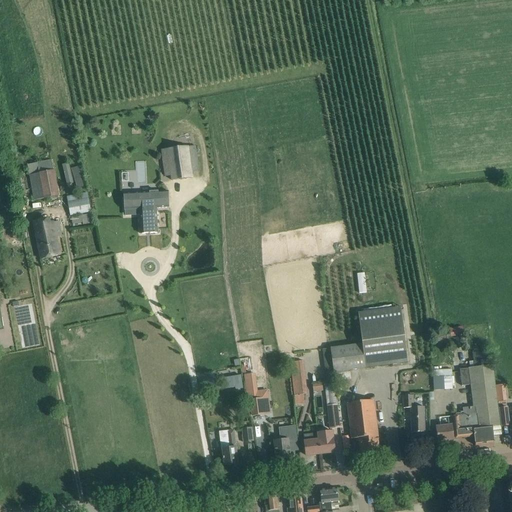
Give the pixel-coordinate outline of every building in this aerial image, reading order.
[(189,155),(196,154),(195,146),(162,150),(165,176),(171,176),(172,180),(192,178),(189,155)] [(34,201),(58,197),(51,160),(27,164),(34,201)] [(77,166),(71,168),(69,163),(61,165),(69,192),(84,187),(77,166)] [(124,193),(125,210),(139,209),(141,234),(158,233),(157,208),(169,208),(168,191),(157,192),(158,198),(150,198),(150,192),(124,193)] [(90,212),(86,194),(68,198),(71,215),(90,212)] [(90,214),(71,217),(73,225),(83,223),(83,224),(92,223),(90,214)] [(45,220),(33,223),(37,241),(41,259),(60,255),(56,237),(62,236),(59,222),(46,225),(45,220)] [(358,311),(362,344),(331,348),(333,372),(407,364),(401,306),(358,311)] [(462,325),(449,326),(450,334),(463,333),(462,325)] [(331,348),(323,349),(326,373),(333,372),(331,348)] [(461,387),(470,386),(471,388),(473,407),(462,408),(462,416),(452,417),(453,429),(469,428),(469,430),(474,430),(474,437),(475,446),(494,444),(492,426),(500,425),(499,415),(497,402),(496,388),(495,386),(495,385),(493,366),(492,353),(475,355),(476,367),(468,368),(459,369),(461,387)] [(281,364),(289,362),(287,354),(279,356),(281,364)] [(306,394),(302,361),(290,362),(293,395),(306,394)] [(452,389),(451,375),(450,370),(441,371),(441,376),(434,377),(435,391),(452,389)] [(224,377),(225,384),(239,383),(238,376),(224,377)] [(215,387),(214,378),(202,380),(204,389),(215,387)] [(253,415),(263,414),(261,399),(270,398),(267,381),(258,382),(259,391),(250,392),(253,415)] [(335,384),(326,385),(327,398),(336,397),(335,384)] [(505,385),(495,386),(496,388),(497,402),(506,401),(505,385)] [(404,409),(411,409),(413,409),(413,396),(403,396),(404,409)] [(348,405),(351,429),(352,439),(356,439),(357,442),(359,441),(360,451),(379,449),(374,402),(348,405)] [(339,429),(336,404),(326,406),(329,430),(339,429)] [(508,408),(500,409),(502,426),(510,426),(508,408)] [(424,409),(413,409),(411,409),(412,433),(425,432),(424,409)] [(439,418),(440,427),(436,427),(437,432),(438,442),(454,441),(453,438),(453,434),(453,429),(452,417),(439,418)] [(252,441),(250,428),(242,429),(244,442),(252,441)] [(469,428),(453,429),(453,434),(453,438),(455,438),(455,439),(474,437),(474,430),(469,430),(469,428)] [(281,430),(282,440),(274,441),(276,459),(291,458),(287,429),(281,430)] [(238,464),(237,454),(236,448),(234,430),(219,432),(221,450),(222,450),(224,466),(238,464)] [(319,441),(320,454),(335,452),(333,432),(325,433),(326,441),(319,441)] [(320,454),(319,441),(310,442),(310,435),(304,436),(306,456),(320,454)] [(319,503),(320,509),(320,511),(331,511),(332,511),(331,502),(338,501),(336,488),(320,490),(322,503),(319,503)] [(301,508),(301,504),(299,494),(289,495),(290,509),(291,509),(291,511),(301,511),(301,508)] [(266,511),(265,511),(279,511),(279,510),(277,496),(267,497),(269,511),(266,511)]
